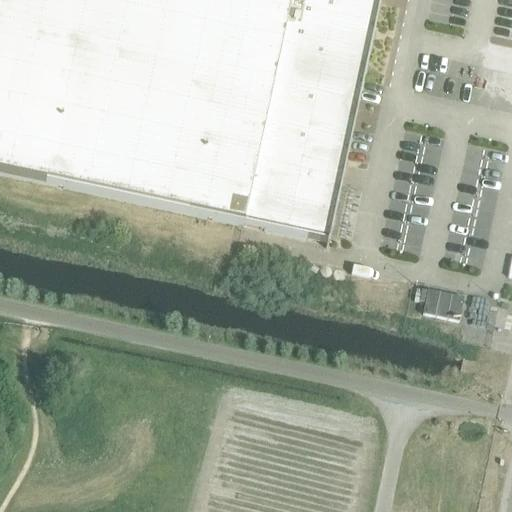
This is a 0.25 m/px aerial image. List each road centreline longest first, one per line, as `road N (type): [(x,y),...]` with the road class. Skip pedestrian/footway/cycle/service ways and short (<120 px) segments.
road 1 (unclassified): [(511,421),(0,308)]
road 2 (unknown): [(499,0),(484,47),(446,57),(392,51),(401,0)]
